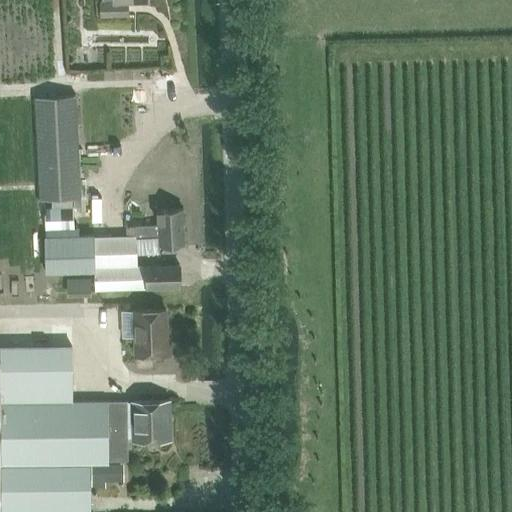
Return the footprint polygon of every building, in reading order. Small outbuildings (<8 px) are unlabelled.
[(126,3),(148,3),(147,0),(100,0),(100,3),(99,3),(99,19),(126,18),(126,3)] [(70,203),(78,203),(73,95),(35,97),(40,201),(49,201),(49,206),(43,207),(44,227),(71,226),(70,203)] [(138,225),(139,245),(165,243),(164,223),(174,223),(172,192),(131,194),(133,225),(138,225)] [(92,235),(43,237),(45,272),(93,270),(94,290),(179,287),(178,264),(137,265),(137,253),(135,253),(135,236),(125,236),(124,234),(92,236),(92,235)] [(134,334),(133,307),(119,307),(120,334),(134,334)] [(166,309),(134,310),(135,321),(135,353),(170,352),(169,326),(166,326),(166,309)] [(89,456),(132,456),(131,439),(131,401),(72,402),(71,317),(0,318),(0,507),(90,507),(89,456)] [(167,401),(131,401),(131,439),(167,439),(167,401)]
